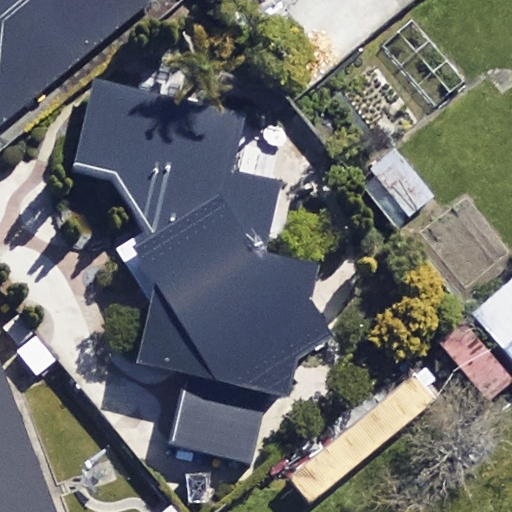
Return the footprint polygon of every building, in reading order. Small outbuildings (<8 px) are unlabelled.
[(0,0),(0,120),(154,0),(0,0)] [(285,386),(289,360),(317,364),(326,303),(298,299),(304,256),(265,251),(284,112),(90,84),(77,174),(105,178),(94,258),(141,265),(127,364),(173,370),(161,458),(251,470),(264,383),(285,386)] [(365,168),(405,218),(433,195),(393,146),(365,168)] [(511,274),(465,312),(511,370),(511,274)] [(0,511),(49,511),(0,379),(0,511)]
